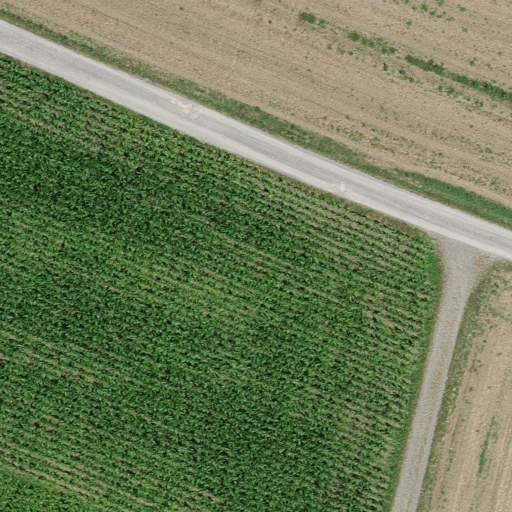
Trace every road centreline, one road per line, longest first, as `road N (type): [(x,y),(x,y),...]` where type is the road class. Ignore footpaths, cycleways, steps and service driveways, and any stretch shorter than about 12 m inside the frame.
road 1 (track): [(0,34),(511,246)]
road 2 (track): [(408,511),(470,234)]
